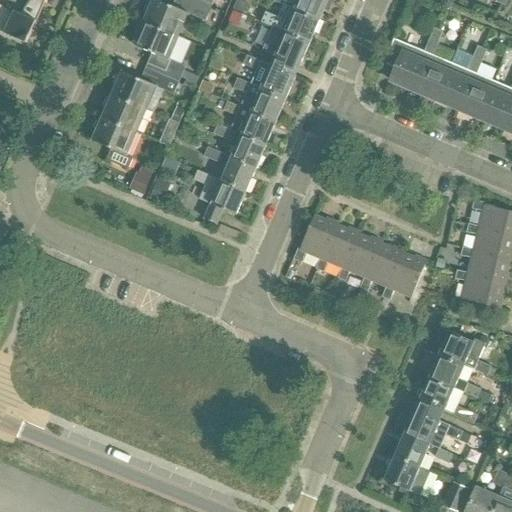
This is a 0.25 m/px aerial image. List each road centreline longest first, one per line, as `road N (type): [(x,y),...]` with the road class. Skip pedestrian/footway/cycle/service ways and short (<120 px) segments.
road 1 (residential): [(241,316),(29,219),(20,186),(55,103)]
road 2 (residential): [(298,511),(347,391),(345,370),(241,316)]
road 3 (residential): [(215,511),(0,421)]
road 4 (residential): [(241,316),(334,103)]
road 5 (residential): [(511,181),(334,103)]
